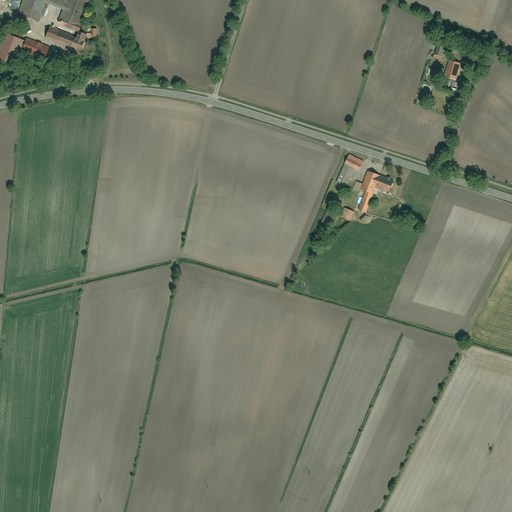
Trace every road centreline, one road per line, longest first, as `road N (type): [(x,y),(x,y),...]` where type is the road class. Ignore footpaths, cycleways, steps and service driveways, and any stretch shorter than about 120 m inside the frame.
road 1 (tertiary): [(511,198),(212,103)]
road 2 (tertiary): [(212,103),(106,89),(0,104)]
